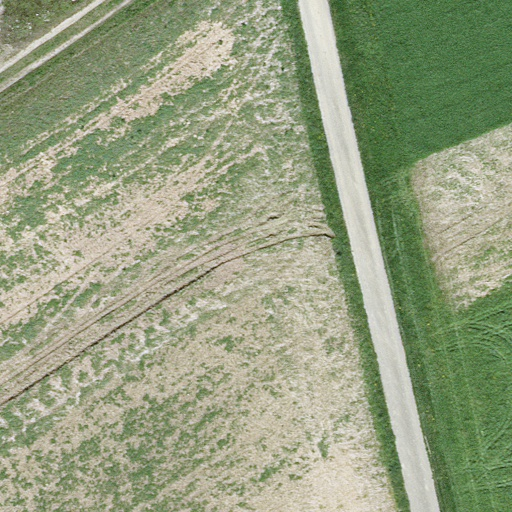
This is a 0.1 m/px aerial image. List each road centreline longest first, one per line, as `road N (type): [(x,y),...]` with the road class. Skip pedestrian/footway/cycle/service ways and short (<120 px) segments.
road 1 (track): [(425,511),(312,0)]
road 2 (track): [(112,0),(0,80)]
